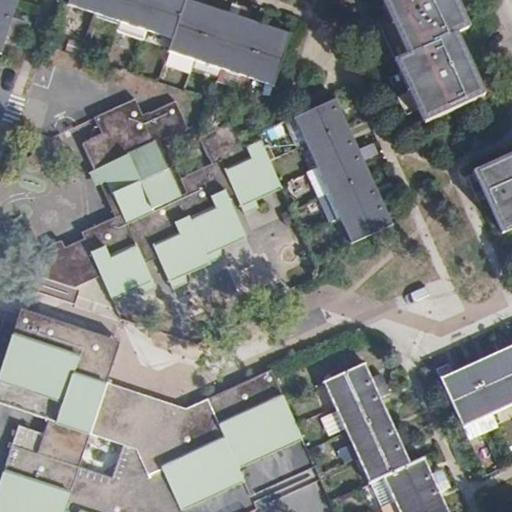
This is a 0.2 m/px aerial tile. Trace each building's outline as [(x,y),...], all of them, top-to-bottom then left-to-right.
[(0,0),(0,55),(4,43),(6,38),(19,42),(25,24),(12,20),(14,16),(19,0),(0,0)] [(173,39),(185,0),(67,0),(66,4),(92,12),(119,21),(146,30),(173,39)] [(193,1),(188,0),(185,0),(173,39),(168,52),(194,60),(220,69),(246,77),(274,86),(291,34),(264,25),(247,19),(250,9),(239,6),(236,15),(221,10),(200,4),(195,2),(193,1)] [(381,0),(388,15),(406,55),(395,60),(423,123),(483,95),(455,33),(467,28),(454,0),(381,0)] [(188,129),(175,102),(143,116),(135,99),(93,118),(101,135),(82,144),(94,171),(101,168),(108,182),(122,214),(115,217),(81,233),(84,240),(66,249),(62,242),(47,249),(50,255),(57,271),(71,264),(77,278),(97,268),(101,277),(109,294),(137,281),(150,275),(145,265),(158,259),(166,276),(180,270),(207,257),(203,249),(217,243),(243,231),(228,198),(235,195),(238,202),(253,195),(280,183),(269,159),(261,142),(247,148),(235,121),(199,138),(211,165),(181,179),(163,141),(188,129)] [(341,111),(336,99),(294,118),(306,143),(318,169),(328,191),(339,216),(352,244),(394,225),(385,206),(382,200),(396,194),(391,183),(377,189),(341,111)] [(483,188),(488,199),(504,234),(511,229),(511,156),(476,173),(483,188)] [(101,168),(94,171),(88,174),(94,188),(100,185),(108,182),(101,168)] [(108,182),(100,185),(115,217),(122,214),(108,182)] [(256,202),(283,189),(281,186),(280,183),(253,195),(256,202)] [(480,203),(488,199),(483,188),(475,192),(480,203)] [(256,202),(253,195),(238,202),(244,215),(259,208),(256,202)] [(290,226),(298,223),(291,209),(284,212),(290,226)] [(246,239),(243,231),(217,243),(220,251),(246,239)] [(220,251),(217,243),(203,249),(207,257),(210,264),(224,258),(220,251)] [(74,289),(101,277),(97,268),(77,278),(71,264),(57,271),(50,255),(35,262),(30,276),(74,289)] [(210,264),(207,257),(180,270),(183,276),(184,278),(211,266),(210,264)] [(183,276),(180,270),(166,276),(169,282),(183,276)] [(157,291),(150,275),(137,281),(141,289),(144,297),(157,291)] [(187,285),(184,278),(183,276),(169,282),(173,291),(187,285)] [(141,289),(137,281),(109,294),(113,302),(141,289)] [(15,323),(116,357),(121,342),(20,309),(16,321),(15,323)] [(182,511),(180,506),(242,477),(240,473),(235,464),(299,433),(296,426),(285,402),(284,400),(271,370),(186,409),(162,419),(157,415),(161,406),(139,399),(135,411),(102,399),(107,384),(116,357),(15,323),(0,368),(0,403),(48,420),(42,436),(17,428),(0,478),(0,511),(182,511)] [(435,368),(462,427),(493,413),(511,403),(511,345),(506,348),(502,338),(492,342),(496,353),(486,357),(481,360),(458,370),(450,373),(445,363),(435,368)] [(364,364),(323,383),(335,408),(346,431),(357,457),(369,483),(383,477),(410,464),(404,453),(402,447),(413,442),(404,424),(393,429),(391,422),(377,393),(375,388),(386,383),(381,372),(370,377),(368,373),(364,364)] [(186,409),(107,384),(102,399),(135,411),(139,399),(161,406),(157,415),(162,419),(186,409)] [(493,413),(462,427),(467,437),(467,438),(498,424),(493,413)] [(240,473),(304,442),(299,433),(235,464),(240,473)] [(410,464),(383,477),(394,501),(398,511),(449,511),(440,491),(449,486),(441,468),(431,473),(428,467),(424,458),(410,464)] [(186,511),(246,485),(242,477),(180,506),(182,511),(186,511)] [(398,511),(394,501),(384,505),(386,511),(398,511)]
